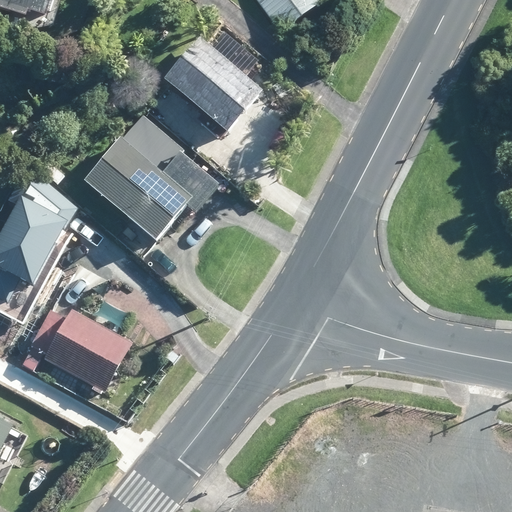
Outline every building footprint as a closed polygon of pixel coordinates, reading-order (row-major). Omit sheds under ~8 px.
[(0,0),(0,14),(23,22),(26,14),(42,19),(48,0),(0,0)] [(254,0),(278,35),(324,3),(321,0),(254,0)] [(247,87),(229,72),(197,42),(161,82),(168,88),(222,137),(257,96),(247,87)] [(193,215),(214,192),(176,159),(181,154),(143,120),(119,146),(117,143),(81,182),(125,221),(151,245),(185,208),(193,215)] [(53,220),(63,204),(29,186),(0,240),(0,278),(33,296),(36,290),(69,228),(53,220)] [(130,346),(75,314),(71,312),(66,320),(53,313),(52,312),(31,348),(47,357),(44,362),(91,389),(90,392),(99,397),(100,394),(102,395),(130,346)] [(0,450),(12,427),(0,421),(0,450)]
